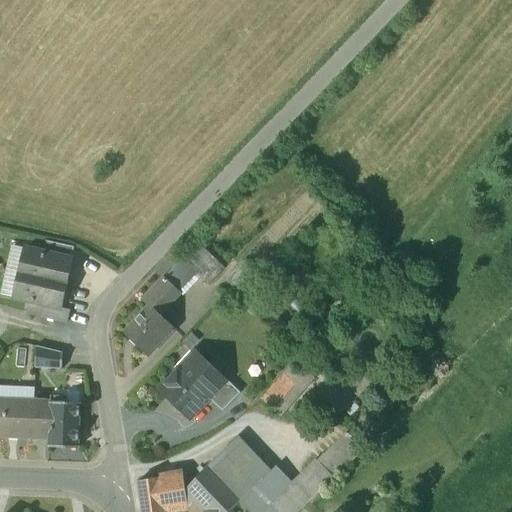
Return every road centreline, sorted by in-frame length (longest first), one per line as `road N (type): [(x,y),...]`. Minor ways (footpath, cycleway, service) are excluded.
road 1 (track): [(145,261),(396,0)]
road 2 (unclassified): [(105,490),(116,473),(96,331),(106,306),(145,261)]
